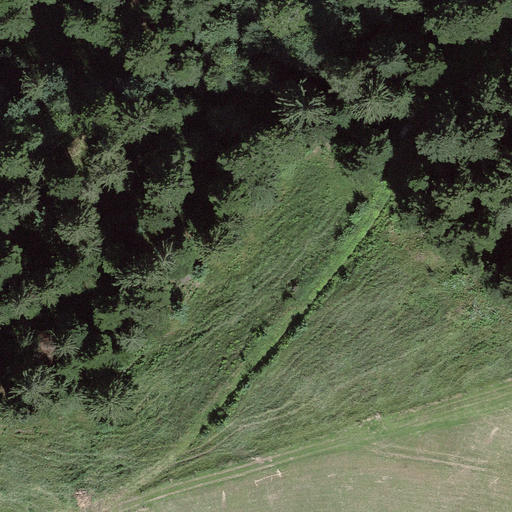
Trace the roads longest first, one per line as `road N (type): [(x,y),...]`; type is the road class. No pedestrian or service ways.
road 1 (track): [(90,511),(209,420),(364,229),(430,98),(511,27)]
road 2 (track): [(511,477),(352,447),(93,509)]
